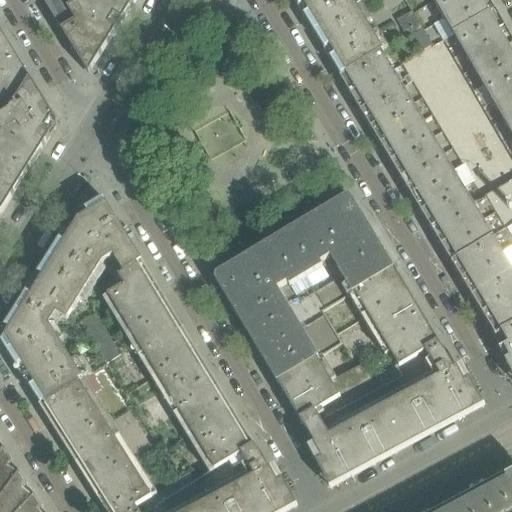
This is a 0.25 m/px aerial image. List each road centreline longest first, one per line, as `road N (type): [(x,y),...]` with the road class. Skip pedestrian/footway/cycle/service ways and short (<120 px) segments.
road 1 (residential): [(511,415),(264,0)]
road 2 (residential): [(90,137),(331,511)]
road 3 (residential): [(0,280),(90,137)]
road 4 (residential): [(367,511),(511,434)]
road 5 (residential): [(90,137),(175,0)]
road 6 (residential): [(90,137),(8,0)]
road 7 (residential): [(76,511),(0,388)]
